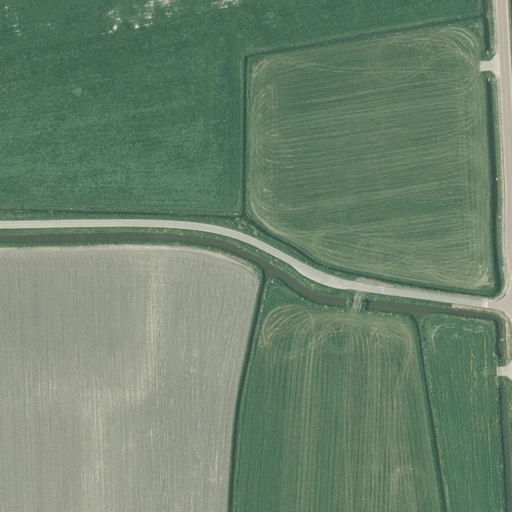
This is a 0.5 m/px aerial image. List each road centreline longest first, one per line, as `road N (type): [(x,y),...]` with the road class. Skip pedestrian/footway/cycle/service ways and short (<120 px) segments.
road 1 (unclassified): [(511,308),(326,281),(205,228),(0,225)]
road 2 (unclassified): [(501,0),(511,261)]
